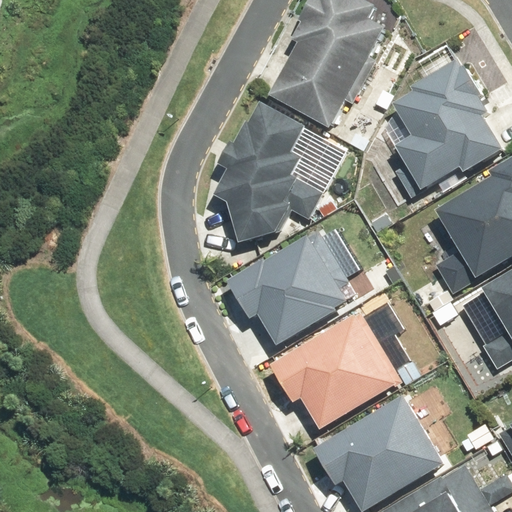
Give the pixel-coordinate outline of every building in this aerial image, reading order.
[(275,102),(336,135),(391,33),(375,24),(382,11),(360,0),(319,0),(305,27),(308,28),(298,46),(304,49),(275,102)] [(399,175),(415,201),(426,195),(427,196),(467,174),(470,179),(509,156),(490,122),(495,119),(486,103),(488,102),(471,73),(468,74),(464,66),(417,93),(420,98),(399,110),(417,142),(397,153),(408,170),(399,175)] [(299,159),(312,135),(266,110),(255,130),(252,129),(241,150),(236,147),(224,170),(234,175),(220,201),(233,208),(244,249),(282,239),(295,214),(313,224),(327,197),(298,181),(307,163),(299,159)] [(439,268),(456,298),(480,284),(481,285),(511,266),(511,167),(495,177),(499,184),(442,217),(464,254),(439,268)] [(260,313),(278,344),(355,299),(354,297),(358,295),(318,229),(229,281),(251,318),(260,313)] [(511,336),(488,351),(502,373),(511,366),(511,279),(488,294),(511,334),(511,336)] [(307,403),(326,435),(403,390),(402,388),(405,386),(366,319),(276,372),(298,409),(307,403)] [(435,385),(420,395),(429,407),(421,412),(432,428),(454,413),(435,385)] [(350,487),(364,511),(379,511),(451,471),(410,403),(320,456),(342,492),(350,487)] [(511,432),(503,438),(511,453),(511,432)] [(494,511),(470,469),(448,481),(449,483),(397,511),(494,511)]
